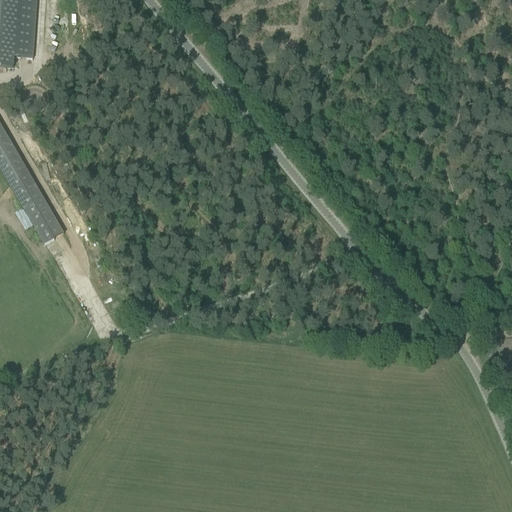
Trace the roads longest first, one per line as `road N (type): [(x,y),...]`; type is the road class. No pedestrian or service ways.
road 1 (tertiary): [(511,462),(477,380),(444,338),(356,258),(160,0)]
road 2 (track): [(400,33),(280,156)]
